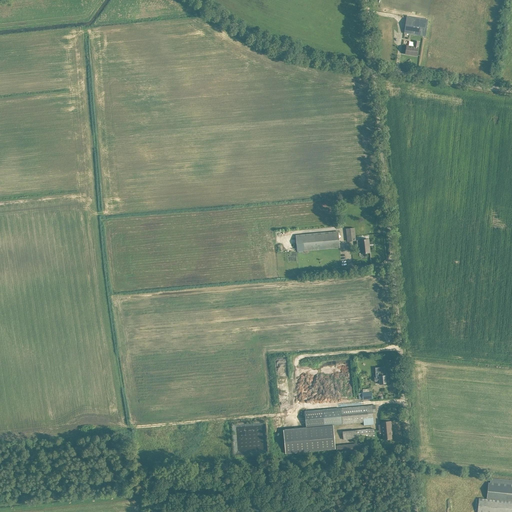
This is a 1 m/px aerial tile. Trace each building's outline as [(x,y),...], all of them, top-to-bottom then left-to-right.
[(404,0),(404,6),(400,5),(400,9),(445,15),(447,0),(404,0)] [(405,28),(404,33),(424,36),(425,36),(426,32),(428,19),(407,16),(405,28)] [(414,47),(407,46),(405,54),(417,56),(419,42),(415,41),(414,47)] [(346,228),(348,241),(356,241),(354,228),(346,228)] [(339,231),(295,235),(297,251),(340,247),(339,231)] [(360,240),(361,253),(365,253),(370,252),(369,239),(364,240),(360,240)] [(379,376),(379,377),(374,378),(374,381),(380,381),(380,384),(381,384),(386,383),(386,375),(381,376),(379,376)] [(373,421),(372,412),(376,412),(375,405),(372,405),(367,406),(340,408),(323,409),(323,407),(321,407),(321,410),(305,411),(308,451),(335,449),(333,425),(342,424),(368,422),(373,421)] [(391,432),(392,432),(391,421),(381,422),(383,440),(392,439),(391,432)] [(375,436),(374,428),(368,429),(356,430),(357,438),(369,437),(375,436)] [(511,511),(511,480),(491,478),(490,483),(488,482),(487,499),(479,498),(477,511),(511,511)]
